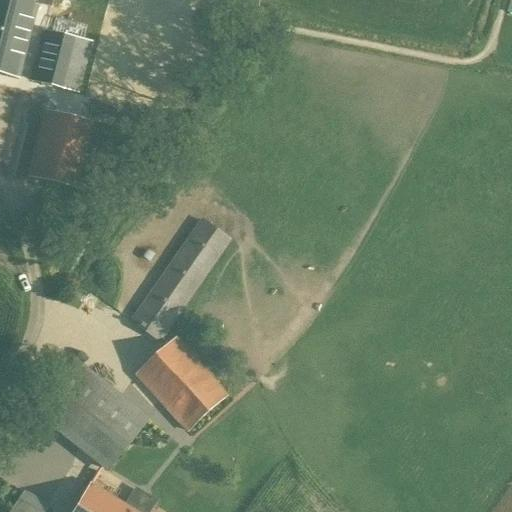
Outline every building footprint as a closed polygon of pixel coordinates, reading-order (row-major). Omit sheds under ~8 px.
[(33,1),(28,0),(0,0),(0,72),(14,76),(30,14),(33,1)] [(50,0),(28,0),(33,1),(30,14),(46,18),(50,0)] [(89,45),(44,34),(32,81),(77,91),(89,45)] [(91,124),(44,112),(28,178),(74,190),(91,124)] [(91,124),(74,190),(96,195),(112,129),(91,124)] [(201,222),(130,323),(156,341),(183,303),(227,240),(201,222)] [(224,395),(174,339),(135,375),(185,430),(186,432),(188,431),(188,430),(224,397),(225,396),(224,394),(224,395)] [(146,419),(74,362),(33,413),(105,470),(146,419)] [(129,511),(121,506),(88,486),(71,511),(129,511)] [(142,496),(132,489),(121,506),(129,511),(147,511),(153,503),(142,496)] [(42,511),(46,507),(22,492),(9,511),(42,511)]
